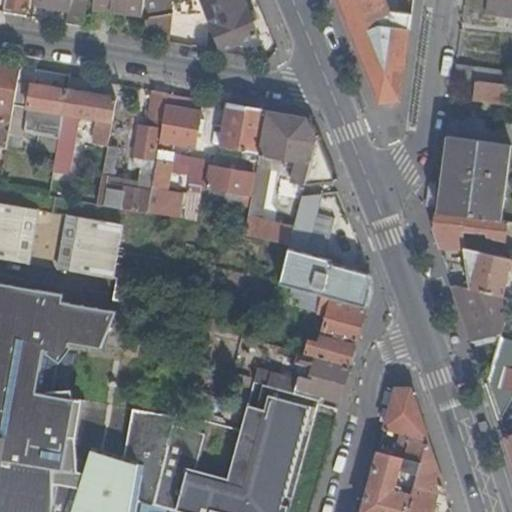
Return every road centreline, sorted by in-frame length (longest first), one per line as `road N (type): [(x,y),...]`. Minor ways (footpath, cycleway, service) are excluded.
road 1 (residential): [(332,96),(0,39)]
road 2 (residential): [(332,511),(368,373),(395,345),(425,333)]
road 3 (residential): [(375,193),(416,148),(439,0)]
road 4 (primary): [(486,511),(425,333)]
road 5 (primary): [(425,333),(375,193)]
